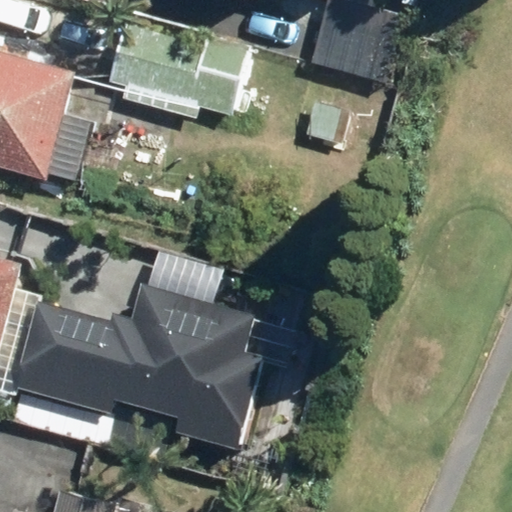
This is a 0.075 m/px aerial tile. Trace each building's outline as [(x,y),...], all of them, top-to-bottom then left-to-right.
[(401,18),(329,1),(314,65),(386,82),(401,18)] [(213,49),(140,26),(124,76),(139,81),(134,99),(201,120),(207,101),(248,114),(269,48),(218,32),(213,49)] [(104,70),(0,40),(0,162),(66,181),(69,168),(98,177),(116,114),(93,107),(104,70)] [(0,367),(29,255),(0,247),(0,367)] [(134,329),(37,304),(15,388),(112,413),(117,396),(185,414),(181,431),(235,445),(257,360),(243,357),(253,316),(144,288),(134,329)] [(29,511),(183,511),(131,497),(129,502),(76,487),(69,511),(34,511),(30,511),(29,511)]
